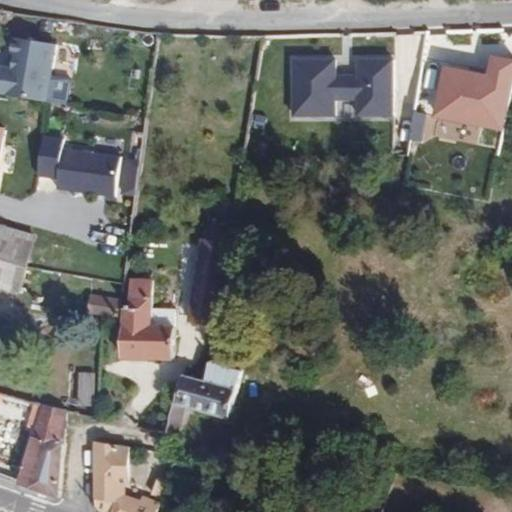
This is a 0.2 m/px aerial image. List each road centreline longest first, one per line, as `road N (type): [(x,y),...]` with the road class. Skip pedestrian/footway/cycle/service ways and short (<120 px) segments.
road 1 (residential): [(511,14),(197,20),(36,0)]
road 2 (residential): [(153,469),(156,441),(79,425),(80,511)]
